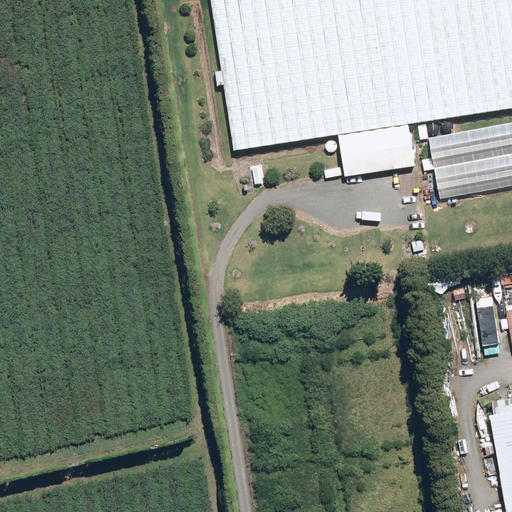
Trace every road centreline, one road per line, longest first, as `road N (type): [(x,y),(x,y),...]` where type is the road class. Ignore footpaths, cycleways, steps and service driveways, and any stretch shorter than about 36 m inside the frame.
road 1 (track): [(136,0),(202,426)]
road 2 (track): [(0,502),(206,455)]
road 3 (track): [(0,469),(202,426)]
